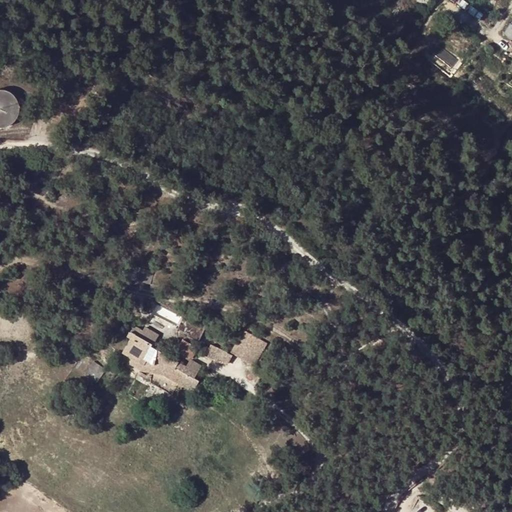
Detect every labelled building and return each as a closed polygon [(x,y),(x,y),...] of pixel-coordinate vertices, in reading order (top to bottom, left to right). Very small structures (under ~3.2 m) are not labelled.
[(454,67),(459,61),(449,51),(444,58),(454,67)] [(0,126),(2,127),(8,124),(12,121),(14,119),(17,114),(18,111),(18,105),(17,102),(15,97),(12,94),(10,92),(1,88),(0,88),(0,126)] [(29,98),(31,93),(19,88),(17,93),(29,98)] [(154,271),(130,265),(126,278),(150,285),(154,271)] [(121,358),(120,359),(130,365),(140,370),(143,372),(151,376),(150,383),(172,396),(179,383),(194,391),(199,381),(195,379),(201,366),(190,360),(189,362),(186,367),(151,347),(158,336),(144,329),(142,332),(133,327),(127,337),(131,340),(123,354),(121,358)] [(255,365),(267,344),(244,331),(232,353),(253,365),(249,374),(260,380),(265,371),(255,365)] [(175,354),(189,362),(190,360),(195,350),(183,341),(175,354)] [(212,345),(210,348),(206,355),(206,357),(221,364),(222,363),(226,354),(227,353),(212,345)] [(222,363),(227,366),(232,356),(226,354),(222,363)] [(94,361),(86,376),(98,382),(106,367),(94,361)]
